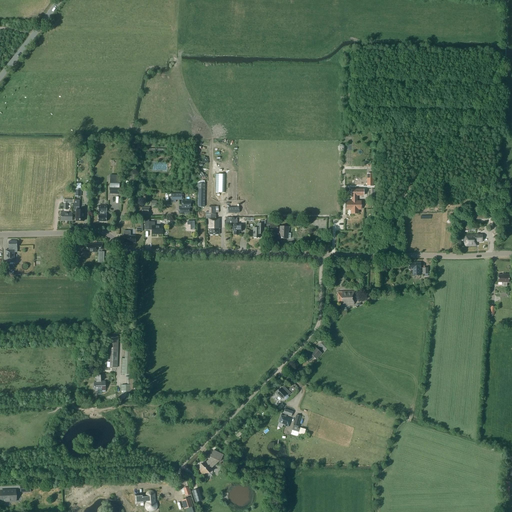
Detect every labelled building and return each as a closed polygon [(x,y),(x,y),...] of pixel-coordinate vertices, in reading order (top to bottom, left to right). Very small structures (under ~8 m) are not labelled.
[(361,201),(357,201),(357,195),(364,195),(364,189),(352,189),(352,195),(352,201),(347,201),(347,209),(351,209),(351,213),(358,213),(358,209),(361,209),(361,201)] [(182,193),(171,193),(171,201),(176,202),(176,200),(182,200),(182,193)] [(69,203),(69,208),(73,208),(73,200),(64,200),(64,210),(68,210),(68,203),(69,203)] [(74,210),(76,210),(76,221),(84,221),(84,216),(85,216),(85,210),(79,210),(79,207),(79,200),(74,200),(74,210)] [(187,212),(190,212),(190,207),(191,207),(191,201),(181,201),(181,207),(178,207),(178,212),(181,212),(184,212),(184,214),(187,214),(187,212)] [(98,221),(106,222),(106,214),(106,212),(107,206),(99,206),(98,212),(99,212),(99,214),(98,214),(98,221)] [(208,231),(209,231),(209,235),(219,235),(219,229),(220,229),(220,219),(216,219),(216,214),(215,214),(215,206),(209,206),(209,212),(206,212),(206,219),(207,219),(208,219),(208,231)] [(242,225),(239,224),(237,224),(237,222),(237,219),(237,217),(231,217),(225,217),(225,221),(224,221),(224,224),(229,224),(229,221),(231,221),(231,224),(233,224),(233,231),(234,231),(234,235),(239,235),(239,231),(242,231),(242,225)] [(155,225),(155,222),(149,221),(149,219),(145,219),(145,225),(149,225),(149,230),(152,230),(152,234),(163,234),(163,226),(155,225)] [(264,224),(265,224),(265,221),(261,221),(261,223),(257,223),(257,228),(253,228),(253,237),(259,237),(259,231),(264,231),(264,224)] [(280,227),(278,227),(278,225),(270,224),(270,230),(278,230),(280,230),(280,238),(288,238),(291,238),(291,233),(288,233),(288,231),(289,231),(289,226),(280,226),(280,227)] [(136,236),(130,236),(130,231),(123,231),(123,234),(127,234),(127,236),(124,236),(124,243),(135,243),(136,236)] [(466,246),(476,245),(476,241),(482,241),(482,235),(465,235),(465,243),(466,242),(466,246)] [(17,241),(9,241),(9,248),(9,250),(5,250),(5,261),(15,261),(15,252),(17,252),(17,248),(17,241)] [(93,244),(93,245),(87,245),(86,252),(96,252),(96,251),(99,251),(99,252),(99,262),(103,263),(104,251),(101,251),(101,249),(102,249),(103,244),(93,244)] [(420,262),(415,263),(414,262),(409,262),(409,269),(413,269),(413,275),(420,275),(420,268),(420,262)] [(506,282),(509,282),(509,275),(504,274),(504,275),(498,275),(498,282),(503,282),(503,286),(506,286),(506,282)] [(353,300),(354,300),(354,291),(337,292),(338,303),(342,303),(342,304),(354,304),(353,300)] [(511,308),(511,305),(511,294),(501,294),(501,308),(511,308)] [(117,367),(118,336),(108,336),(107,360),(110,360),(110,367),(117,367)] [(323,341),(318,345),(325,351),(329,347),(323,341)] [(316,347),(310,353),(307,357),(305,359),(308,362),(310,359),(311,359),(313,356),(316,359),(322,353),(316,347)] [(131,374),(132,350),(125,349),(125,359),(122,359),(121,374),(131,374)] [(94,390),(97,390),(98,394),(102,394),(101,392),(106,392),(105,381),(101,381),(100,375),(96,375),(96,382),(94,382),(94,390)] [(139,393),(138,378),(130,378),(130,380),(127,380),(127,384),(130,384),(121,385),(121,394),(139,393)] [(289,390),(291,392),(297,386),(289,378),(287,381),(292,386),(289,390)] [(281,388),(276,393),(281,399),(286,394),(288,396),(291,393),(284,386),(281,388)] [(288,427),(291,418),(286,416),(287,415),(291,416),(293,411),(285,409),(283,413),(285,414),(284,416),(281,415),(278,422),(283,424),(283,425),(288,427)] [(301,427),(304,417),(296,415),(291,433),(298,435),(299,431),(304,433),(306,428),(301,427)] [(200,468),(200,469),(199,470),(203,474),(204,473),(205,473),(206,473),(210,473),(210,470),(219,461),(220,461),(223,455),(214,450),(210,457),(211,457),(204,464),(201,464),(201,467),(201,468),(200,468)] [(195,502),(203,500),(200,488),(192,491),(195,502)] [(14,501),(14,500),(14,493),(15,493),(15,490),(1,491),(1,502),(10,501),(14,501)] [(147,495),(147,496),(143,497),(143,495),(135,495),(136,503),(144,503),(144,501),(147,501),(147,502),(147,503),(146,504),(146,505),(146,506),(146,507),(146,508),(147,509),(147,510),(148,510),(148,511),(149,511),(150,511),(151,511),(152,511),(153,511),(154,511),(154,510),(155,510),(156,509),(156,508),(156,507),(157,507),(157,506),(157,505),(156,505),(156,504),(156,503),(155,502),(154,495),(154,494),(154,493),(153,493),(152,492),(151,492),(150,492),(149,492),(148,492),(148,493),(147,494),(147,495)] [(190,497),(183,499),(186,508),(193,506),(190,497)]
